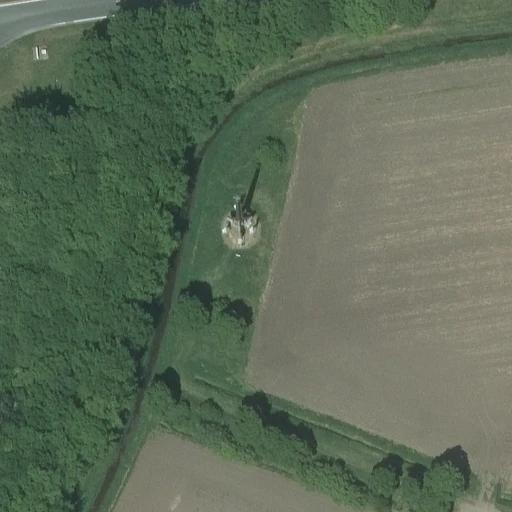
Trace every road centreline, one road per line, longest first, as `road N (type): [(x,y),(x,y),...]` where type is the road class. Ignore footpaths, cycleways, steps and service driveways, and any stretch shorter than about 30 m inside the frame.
road 1 (track): [(458,511),(176,388),(173,379)]
road 2 (primary): [(0,19),(134,0)]
